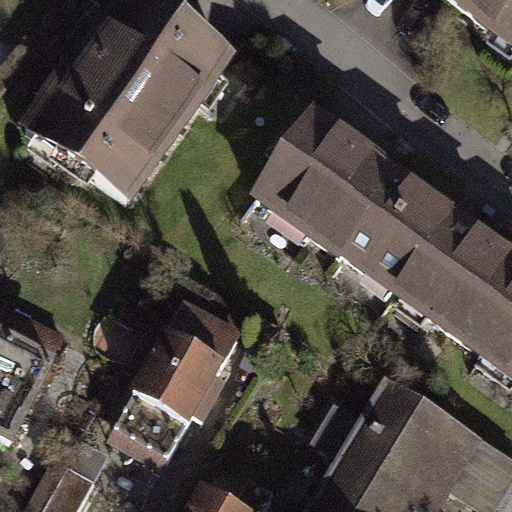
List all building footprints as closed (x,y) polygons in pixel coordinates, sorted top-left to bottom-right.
[(511,0),(446,0),(511,48),(511,0)] [(125,202),(218,64),(134,8),(84,82),(71,73),(29,136),(125,202)] [(457,229),(315,128),(264,201),(406,300),(457,229)] [(511,267),(457,229),(406,300),(511,375),(511,267)] [(0,441),(11,447),(64,341),(0,309),(0,441)] [(240,345),(186,315),(118,435),(170,464),(193,424),(204,430),(224,393),(215,388),(240,345)] [(413,511),(436,511),(475,446),(385,389),(310,511),(410,511),(411,511),(413,511)] [(69,476),(48,511),(80,511),(93,490),(69,476)] [(239,511),(231,511),(205,497),(196,511),(268,511),(273,505),(251,493),(239,511)]
